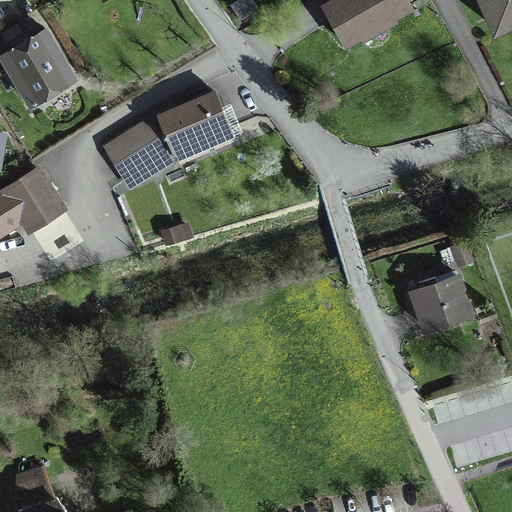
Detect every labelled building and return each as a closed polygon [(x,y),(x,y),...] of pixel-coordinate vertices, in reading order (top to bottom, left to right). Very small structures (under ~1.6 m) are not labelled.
[(379,24),(411,6),(407,0),(330,0),(323,4),(346,43),(364,33),(362,29),(377,21),(379,24)] [(511,0),(482,0),(494,25),(511,17),(511,0)] [(45,28),(3,53),(31,100),(73,75),(45,28)] [(175,107),(157,115),(174,151),(178,158),(232,135),(214,91),(211,92),(208,86),(172,101),(175,107)] [(127,180),(174,151),(157,115),(133,129),(132,127),(123,132),(124,135),(106,146),(127,180)] [(62,207),(37,168),(0,191),(0,231),(23,217),(29,227),(62,207)] [(426,327),(470,311),(457,274),(413,290),(426,327)] [(67,511),(55,496),(44,466),(18,475),(18,487),(25,507),(18,510),(18,511),(67,511)]
